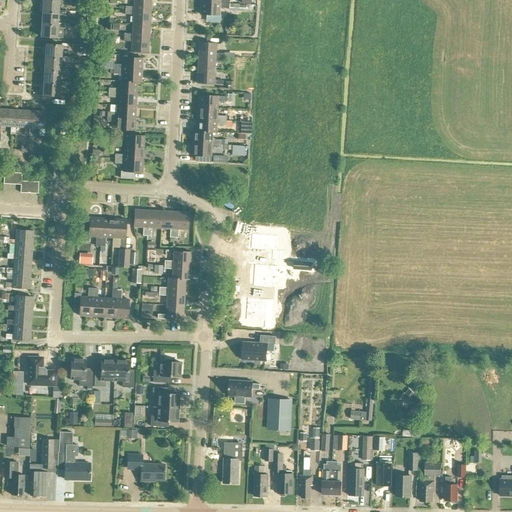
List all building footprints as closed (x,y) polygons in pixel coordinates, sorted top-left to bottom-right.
[(42,0),(42,11),(58,12),(58,11),(59,3),(66,3),(66,0),(42,0)] [(125,7),(125,10),(150,12),(151,0),(133,0),(133,7),(125,7)] [(200,2),(200,14),(219,15),(219,8),(228,8),(229,4),(200,2)] [(150,12),(125,10),(125,14),(133,15),(132,24),(150,25),(150,12)] [(42,11),(41,24),(57,25),(58,23),(58,16),(65,16),(66,11),(58,11),(58,12),(42,11)] [(57,25),(41,24),(41,37),(57,38),(62,38),(63,29),(64,29),(65,24),(58,23),(57,25)] [(150,25),(132,24),(132,34),(124,33),(123,37),(149,39),(150,25)] [(149,39),(123,37),(123,41),(131,42),(131,51),(148,52),(149,39)] [(198,42),(197,56),(223,57),(223,54),(215,53),(216,43),(198,42)] [(61,58),(61,56),(61,49),(69,49),(69,44),(62,44),(62,45),(46,44),(45,57),(61,58)] [(113,69),(114,64),(107,64),(107,55),(100,54),(99,68),(110,69),(113,69)] [(61,58),(45,57),(44,69),(60,70),(60,69),(61,61),(68,62),(68,57),(61,56),(61,58)] [(223,57),(197,56),(197,70),(214,71),(215,61),(223,61),(223,58),(223,57)] [(114,64),(113,69),(141,71),(142,58),(123,57),(123,65),(114,64)] [(60,70),(44,69),(43,82),(59,83),(59,82),(60,74),(67,74),(67,69),(60,69),(60,70)] [(113,69),(110,69),(110,74),(113,74),(113,75),(117,76),(118,74),(118,81),(122,81),(122,82),(137,82),(137,83),(141,83),(141,71),(113,69)] [(106,78),(106,70),(98,70),(98,78),(106,78)] [(214,71),(197,70),(196,83),(222,85),(222,80),(214,80),(214,71)] [(108,88),(108,93),(136,94),(137,83),(137,82),(122,82),(122,81),(118,81),(117,89),(108,88)] [(59,83),(43,82),(42,95),(58,96),(59,87),(66,87),(67,82),(59,82),(59,83)] [(136,94),(108,93),(108,98),(117,98),(116,105),(136,106),(136,94)] [(232,102),(232,94),(227,94),(227,97),(198,95),(198,108),(217,109),(217,101),(232,102)] [(70,97),(70,101),(70,106),(80,106),(81,98),(70,97)] [(136,106),(116,105),(116,112),(107,112),(107,117),(135,118),(136,106)] [(217,109),(198,108),(197,120),(225,121),(226,116),(217,116),(217,109)] [(16,110),(2,109),(0,126),(1,126),(11,127),(10,134),(15,134),(15,127),(16,110)] [(30,111),(16,110),(15,127),(25,128),(24,135),(29,135),(30,128),(29,128),(30,111)] [(45,112),(30,111),(29,128),(30,128),(39,129),(39,136),(43,136),(44,129),(45,112)] [(134,130),(135,118),(107,117),(107,121),(116,122),(115,129),(134,130)] [(197,120),(197,131),(197,132),(212,132),(212,133),(216,133),(216,125),(225,126),(225,121),(197,120)] [(197,132),(197,131),(193,131),(192,143),(220,145),(220,140),(211,140),(212,133),(212,132),(197,132)] [(124,147),(143,148),(144,136),(116,135),(115,140),(124,140),(124,147)] [(94,138),(94,146),(104,146),(105,138),(94,138)] [(220,145),(192,143),(191,156),(200,156),(199,162),(211,163),(211,149),(231,150),(232,145),(220,145)] [(245,146),(232,145),(231,150),(231,155),(245,156),(245,146)] [(115,154),(114,159),(143,160),(143,148),(124,147),(124,155),(115,154)] [(92,150),(92,157),(94,157),(93,167),(98,168),(98,164),(100,164),(100,158),(99,158),(99,150),(92,150)] [(143,160),(114,159),(114,164),(123,164),(123,171),(120,171),(120,178),(134,179),(134,172),(142,172),(143,160)] [(146,236),(148,210),(134,209),(133,227),(143,228),(142,236),(146,236)] [(148,210),(146,236),(150,236),(151,228),(160,229),(161,211),(148,210)] [(161,211),(160,229),(170,229),(169,242),(173,242),(173,237),(175,212),(161,211)] [(175,212),(173,237),(177,238),(178,230),(187,230),(188,212),(175,212)] [(100,247),(101,218),(89,217),(89,226),(81,226),(80,240),(88,241),(88,236),(95,237),(95,246),(100,247)] [(101,218),(100,247),(99,252),(104,252),(105,238),(112,238),(113,219),(101,218)] [(113,219),(112,238),(119,238),(119,247),(124,248),(126,219),(113,219)] [(15,244),(32,246),(33,231),(16,230),(15,240),(8,240),(8,244),(15,245),(15,244)] [(251,234),(250,249),(272,250),(271,260),(283,260),(284,251),(276,250),(277,236),(251,234)] [(15,244),(15,245),(14,254),(7,254),(7,259),(14,259),(31,260),(32,246),(15,244)] [(117,267),(129,268),(130,250),(118,249),(117,267)] [(164,265),(190,266),(191,252),(173,251),(172,261),(164,261),(164,265)] [(79,255),(78,263),(89,263),(90,255),(79,255)] [(14,259),(13,269),(6,268),(6,273),(13,273),(30,274),(31,260),(14,259)] [(254,264),(253,275),(278,277),(286,278),(286,267),(275,266),(254,264)] [(154,265),(153,273),(162,274),(162,266),(154,265)] [(190,266),(164,265),(164,268),(172,269),(171,278),(185,280),(189,280),(190,266)] [(131,283),(140,284),(141,270),(132,269),(131,283)] [(13,273),(12,283),(5,282),(5,287),(12,288),(29,289),(30,274),(13,273)] [(253,275),(252,286),(273,288),(273,284),(277,284),(278,277),(253,275)] [(185,280),(171,278),(167,278),(167,288),(159,287),(159,292),(184,293),(185,280)] [(87,297),(81,297),(81,294),(74,294),(73,309),(79,310),(79,316),(91,317),(93,288),(88,288),(87,297)] [(93,288),(91,317),(103,317),(104,298),(97,298),(97,289),(93,288)] [(104,298),(103,317),(115,318),(117,290),(112,289),(111,299),(104,298)] [(121,290),(117,290),(115,318),(127,319),(128,300),(121,299),(121,290)] [(154,300),(154,292),(150,292),(145,291),(145,299),(154,300)] [(184,293),(159,292),(158,295),(166,296),(166,305),(184,306),(184,293)] [(15,310),(32,312),(33,297),(16,296),(15,306),(8,306),(7,310),(15,311),(15,310)] [(247,298),(246,309),(272,311),(273,300),(247,298)] [(141,305),(141,313),(152,314),(152,305),(141,305)] [(184,306),(166,305),(165,315),(157,314),(157,318),(183,320),(184,306)] [(246,309),(245,320),(265,321),(264,328),(271,328),(272,311),(246,309)] [(15,310),(15,311),(14,321),(7,320),(6,325),(13,325),(14,325),(30,326),(32,312),(15,310)] [(281,324),(280,331),(295,332),(295,325),(281,324)] [(14,325),(13,325),(13,335),(6,334),(5,339),(12,339),(12,340),(29,341),(30,326),(14,325)] [(243,342),(242,360),(244,360),(244,362),(253,362),(253,360),(266,361),(268,344),(275,344),(276,336),(261,335),(260,343),(243,342)] [(42,358),(28,358),(27,385),(54,385),(55,371),(45,371),(45,370),(43,367),(42,367),(42,358)] [(68,365),(68,374),(70,374),(70,380),(79,380),(78,386),(92,386),(92,371),(84,371),(85,359),(71,359),(70,365),(68,365)] [(100,372),(94,371),(94,386),(105,387),(105,381),(114,381),(114,360),(101,360),(100,372)] [(128,360),(114,360),(114,381),(122,381),(122,387),(133,388),(133,373),(128,372),(128,360)] [(153,382),(168,383),(168,376),(180,377),(180,363),(174,362),(174,360),(166,360),(166,362),(160,361),(159,370),(153,370),(153,382)] [(22,387),(23,372),(13,371),(12,387),(22,387)] [(366,421),(372,421),(375,375),(370,375),(367,410),(362,410),(362,412),(351,411),(350,420),(361,421),(361,420),(366,421)] [(235,396),(234,404),(245,404),(245,397),(252,398),(253,389),(259,390),(260,384),(253,384),(253,382),(229,380),(229,382),(228,382),(227,388),(229,388),(228,396),(235,396)] [(62,398),(62,387),(52,387),(52,398),(62,398)] [(167,388),(152,387),(152,393),(158,394),(157,407),(178,408),(179,395),(167,394),(167,388)] [(409,389),(403,396),(409,402),(415,395),(409,389)] [(269,430),(289,431),(291,400),(270,399),(269,430)] [(178,408),(157,407),(157,415),(151,415),(150,426),(165,427),(166,421),(177,422),(178,408)] [(249,411),(240,410),(239,421),(248,421),(249,411)] [(77,425),(77,413),(69,412),(69,424),(77,425)] [(6,448),(29,449),(30,418),(14,417),(13,428),(14,428),(13,437),(6,437),(6,448)] [(249,444),(249,428),(241,428),(240,444),(249,444)] [(136,439),(136,430),(126,430),(126,436),(126,439),(136,439)] [(57,453),(57,454),(57,470),(65,470),(64,480),(89,480),(89,463),(74,463),(74,456),(77,456),(78,445),(72,445),(72,432),(60,432),(59,453),(57,453)] [(322,451),(330,452),(330,435),(323,434),(322,451)] [(339,450),(348,450),(348,436),(339,435),(339,450)] [(374,437),(373,450),(384,451),(385,438),(374,437)] [(311,451),(319,451),(320,438),(311,438),(311,451)] [(47,496),(47,472),(47,468),(53,469),(54,440),(42,439),(41,465),(29,464),(29,472),(30,472),(30,495),(38,495),(39,497),(44,497),(45,496),(47,496)] [(274,450),(274,445),(266,445),(266,449),(265,449),(265,462),(273,462),(274,458),(274,453),(274,450)] [(363,460),(371,461),(371,448),(363,448),(363,460)] [(224,459),(223,483),(238,484),(239,460),(242,460),(242,450),(229,450),(229,459),(224,459)] [(273,462),(273,472),(279,472),(278,493),(279,493),(279,494),(281,496),(283,496),(286,495),(286,494),(292,494),(293,472),(286,472),(286,467),(283,467),(283,453),(274,453),(274,458),(273,462)] [(408,470),(418,471),(418,453),(409,453),(408,470)] [(142,455),(135,455),(127,455),(126,469),(140,469),(140,481),(149,481),(149,480),(164,480),(164,464),(142,464),(142,455)] [(4,462),(4,477),(4,478),(11,478),(11,495),(23,495),(24,475),(16,475),(16,462),(4,462)] [(332,481),(332,462),(327,462),(327,465),(324,465),(324,470),(323,470),(322,481),(322,494),(331,495),(332,481)] [(332,462),(332,481),(331,495),(341,495),(341,482),(341,471),(341,465),(338,465),(338,462),(332,462)] [(349,495),(363,496),(364,469),(363,469),(363,464),(355,463),(355,469),(349,469),(349,495)] [(377,471),(377,484),(392,485),(392,463),(378,463),(378,471),(377,471)] [(425,464),(425,480),(419,480),(419,493),(420,493),(420,501),(433,501),(433,493),(434,493),(434,476),(440,476),(441,464),(425,464)] [(255,466),(254,474),(254,487),(255,488),(254,496),(267,497),(267,488),(268,487),(268,475),(264,475),(264,466),(255,466)] [(312,486),(313,476),(311,476),(311,470),(303,470),(303,476),(300,476),(300,485),(302,485),(301,498),(310,498),(310,486),(312,486)] [(396,496),(410,497),(411,476),(396,475),(396,496)] [(500,479),(500,496),(511,496),(511,475),(502,475),(502,479),(500,479)] [(455,501),(457,501),(457,485),(451,485),(452,477),(446,477),(445,484),(445,501),(451,501),(452,502),(454,502),(455,501)]
